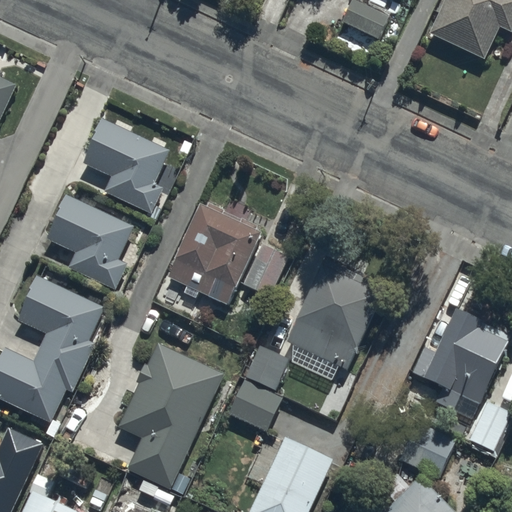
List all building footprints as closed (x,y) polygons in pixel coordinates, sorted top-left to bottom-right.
[(511,0),(446,0),(429,37),(485,64),(501,32),(511,37),(511,0)] [(391,20),(353,2),(342,25),(379,43),(391,20)] [(0,123),(17,88),(1,81),(4,76),(0,73),(0,123)] [(170,154),(102,121),(81,165),(114,181),(107,195),(153,217),(166,191),(155,186),(170,154)] [(136,230),(66,199),(47,243),(78,257),(71,272),(117,293),(129,267),(121,263),(136,230)] [(201,209),(177,261),(179,261),(170,281),(229,309),(237,293),(239,294),(242,287),(271,300),(290,260),(259,246),(263,238),(258,235),(260,231),(210,208),(208,212),(201,209)] [(345,373),(348,375),(387,291),(328,263),(289,346),(295,348),(289,361),(261,348),(246,379),(276,393),(290,363),(339,386),(345,373)] [(106,312),(38,278),(17,321),(47,336),(33,364),(7,351),(0,365),(0,401),(52,428),(69,393),(73,395),(97,347),(91,344),(106,312)] [(456,313),(425,382),(446,392),(443,399),(459,406),(462,399),(483,409),(511,346),(509,345),(511,338),(456,313)] [(225,377),(158,347),(147,370),(145,369),(130,402),(133,404),(121,430),(143,440),(129,472),(174,492),(225,377)] [(246,383),(230,417),(268,435),(284,401),(246,383)] [(420,424),(401,463),(441,482),(460,444),(420,424)] [(0,511),(12,511),(45,444),(8,426),(0,443),(0,511)] [(313,511),(336,464),(286,441),(253,511),(313,511)] [(69,511),(48,503),(56,484),(39,476),(22,511),(69,511)] [(452,511),(420,480),(412,488),(400,476),(381,495),(392,505),(384,511),(452,511)]
